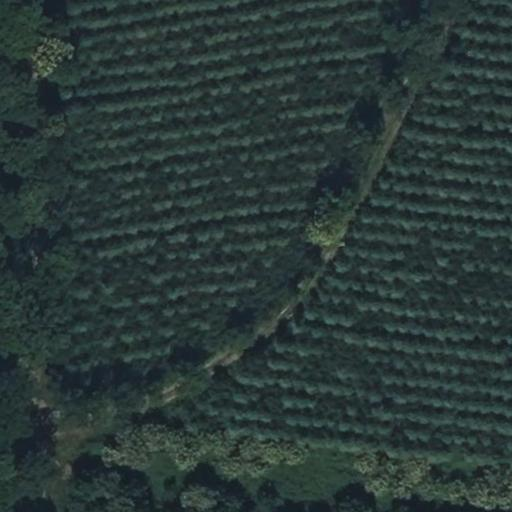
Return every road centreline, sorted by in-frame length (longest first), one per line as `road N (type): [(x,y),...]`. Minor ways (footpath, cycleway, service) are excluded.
road 1 (track): [(33,511),(33,427),(157,393),(231,348),(298,279),(435,0)]
road 2 (track): [(33,427),(27,0)]
